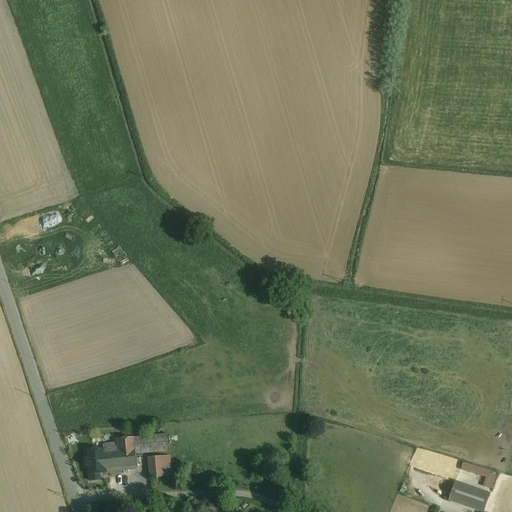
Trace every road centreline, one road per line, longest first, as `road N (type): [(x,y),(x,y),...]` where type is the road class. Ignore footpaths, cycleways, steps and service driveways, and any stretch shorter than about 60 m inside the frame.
road 1 (unclassified): [(74,496),(0,276)]
road 2 (unclassified): [(74,496),(237,493),(292,511)]
